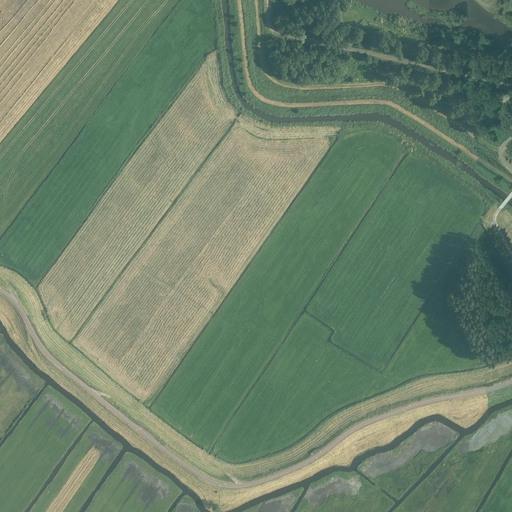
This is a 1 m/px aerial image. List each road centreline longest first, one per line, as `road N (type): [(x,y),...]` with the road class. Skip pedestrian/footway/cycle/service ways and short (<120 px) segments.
road 1 (tertiary): [(511,381),(410,406),(358,426),(281,474),(224,485),(178,460),(55,362),(0,290)]
road 2 (unknown): [(511,183),(394,107),(281,106),(254,95),(237,0)]
road 3 (track): [(502,147),(395,85),(282,82),(264,66),(257,0)]
